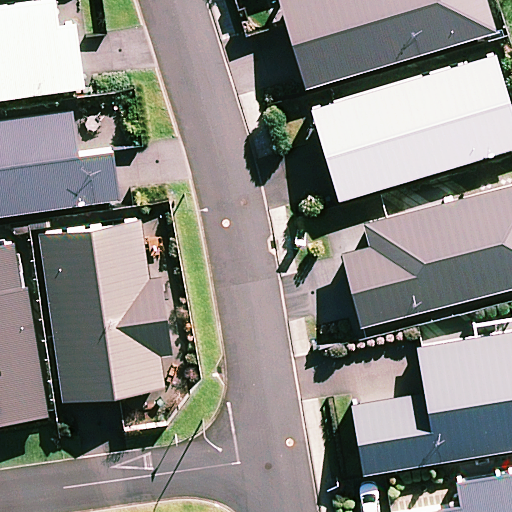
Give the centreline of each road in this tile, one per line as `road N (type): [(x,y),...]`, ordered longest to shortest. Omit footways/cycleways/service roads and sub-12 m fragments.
road 1 (residential): [(276,458),(234,221),(171,0)]
road 2 (residential): [(276,458),(0,497)]
